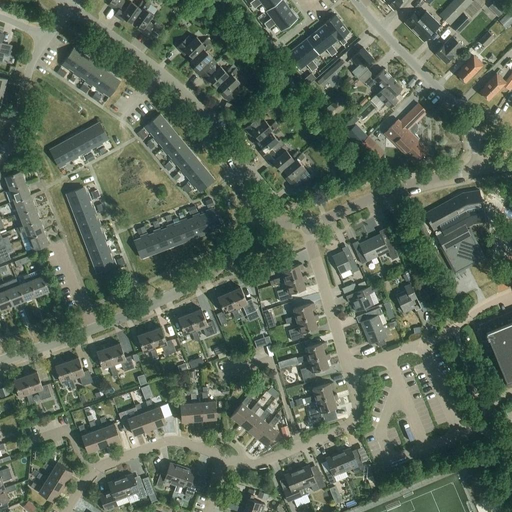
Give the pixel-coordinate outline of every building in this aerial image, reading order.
[(114,15),(114,16),(125,0),(109,0),(112,2),(110,5),(117,10),(114,15)] [(125,19),(132,23),(148,1),(147,1),(146,3),(143,1),(138,6),(132,1),(127,8),(122,5),(126,0),(125,0),(114,16),(123,22),(125,19)] [(260,0),(252,6),(254,9),(261,3),(266,11),(280,0),(260,0)] [(266,27),(290,9),(282,0),(280,0),(266,11),(265,12),(271,18),(264,24),(266,27)] [(401,0),(384,0),(394,10),(402,3),(400,1),(401,0)] [(470,0),(452,0),(438,15),(450,25),(472,1),(470,0)] [(148,1),(132,23),(132,24),(134,22),(140,26),(138,30),(146,36),(154,25),(149,22),(154,15),(147,10),(151,4),(148,1)] [(505,10),(501,6),(494,14),(498,17),(505,10)] [(275,24),(281,31),(297,19),(290,9),(266,27),(268,29),(275,24)] [(415,13),(405,23),(423,41),(433,31),(439,25),(430,16),(426,12),(420,18),(415,13)] [(511,16),(508,12),(501,19),(508,27),(511,23),(511,16)] [(458,33),(471,20),(464,14),(451,27),(458,33)] [(335,15),(324,23),(325,24),(338,40),(342,45),(346,42),(342,37),(349,32),(335,15)] [(325,24),(315,32),(333,54),(336,52),(331,45),(338,40),(325,24)] [(315,32),(306,39),(319,55),(326,50),(331,56),(333,54),(315,32)] [(489,32),(479,41),(485,48),(495,38),(489,32)] [(190,60),(191,61),(210,42),(207,38),(202,43),(196,37),(193,40),(189,36),(177,48),(184,55),(187,53),(192,58),(190,60)] [(463,46),(454,37),(451,37),(435,53),(446,63),(452,57),(455,58),(459,54),(458,51),(463,46)] [(306,39),(296,47),(314,69),(317,67),(312,61),(319,55),(306,39)] [(193,69),(201,77),(216,62),(212,58),(206,51),(212,46),(209,44),(211,42),(210,42),(191,61),(196,66),(193,69)] [(296,47),(286,55),(299,71),(306,65),(311,72),(314,69),(296,47)] [(373,59),(363,48),(350,59),(357,67),(351,72),(357,79),(367,70),(364,67),(373,59)] [(62,65),(74,73),(85,57),(74,49),(62,65)] [(483,65),(473,56),(461,68),(462,69),(457,74),(465,83),(483,65)] [(97,65),(85,57),(74,73),(85,81),(97,65)] [(342,61),(318,82),(323,88),(347,66),(342,61)] [(211,81),(217,87),(236,68),(234,70),(231,67),(226,72),(220,66),(216,62),(201,77),(208,84),(211,81)] [(85,81),(97,90),(108,73),(97,65),(85,81)] [(56,73),(61,77),(62,77),(65,72),(60,68),(56,73)] [(236,68),(217,87),(217,88),(219,86),(224,91),(221,94),(229,102),(238,93),(234,88),(240,82),(234,76),(239,72),(236,68)] [(376,82),(383,89),(392,79),(383,69),(375,77),(371,73),(363,81),(369,87),(376,82)] [(120,81),(108,73),(97,90),(108,98),(120,81)] [(505,82),(496,73),(484,86),(484,87),(479,92),(488,101),(506,83),(505,82)] [(349,76),(343,81),(348,86),(353,82),(349,76)] [(392,79),(383,89),(376,95),(389,108),(398,100),(394,96),(402,88),(392,79)] [(506,83),(503,86),(509,91),(511,87),(511,82),(507,79),(505,82),(506,83)] [(276,83),(271,87),(276,92),(280,88),(276,83)] [(79,90),(84,93),(88,87),(83,84),(79,90)] [(284,88),(280,91),(285,97),(289,94),(284,88)] [(95,93),(91,98),(97,102),(101,97),(95,93)] [(366,99),(360,104),(363,108),(369,102),(366,99)] [(335,101),(325,109),(329,114),(330,113),(338,106),(335,102),(335,101)] [(388,130),(403,145),(414,134),(415,134),(418,131),(418,125),(415,123),(426,112),(419,104),(400,122),(398,120),(388,130)] [(257,142),(278,125),(275,122),(269,126),(258,113),(252,118),(254,120),(244,129),(251,137),(254,134),(259,140),(257,142)] [(144,127),(153,138),(168,125),(159,114),(144,127)] [(87,130),(96,148),(109,141),(99,123),(87,130)] [(153,138),(162,149),(177,136),(168,125),(153,138)] [(278,141),(273,135),(278,130),(276,127),(278,125),(257,142),(262,149),(259,152),(265,160),(284,144),(280,139),(278,141)] [(357,125),(346,135),(357,147),(368,137),(357,125)] [(142,129),(137,134),(142,140),(147,136),(142,129)] [(87,130),(74,137),(84,154),(96,148),(87,130)] [(414,134),(403,145),(419,160),(428,151),(417,140),(419,138),(415,134),(414,134)] [(186,147),(177,136),(162,149),(171,160),(186,147)] [(74,137),(62,144),(72,161),(84,154),(74,137)] [(370,137),(359,147),(375,163),(385,153),(370,137)] [(72,161),(62,144),(50,151),(59,168),(72,161)] [(276,164),(281,171),(301,154),(301,153),(299,155),(296,152),(291,156),(286,150),(288,149),(284,144),(265,160),(272,167),(276,164)] [(171,160),(180,171),(196,158),(186,147),(171,160)] [(85,157),(88,162),(95,159),(92,153),(85,157)] [(301,154),(281,171),(283,170),(288,176),(285,178),(290,185),(300,178),(304,183),(311,177),(299,162),(304,157),(301,154)] [(205,169),(196,158),(180,171),(189,182),(205,169)] [(169,162),(163,166),(167,171),(172,167),(169,162)] [(205,169),(189,182),(198,193),(214,180),(205,169)] [(4,177),(9,190),(25,184),(20,171),(4,177)] [(29,196),(25,184),(9,190),(14,202),(29,196)] [(181,188),(187,194),(192,190),(187,184),(181,188)] [(66,194),(71,207),(90,200),(85,187),(66,194)] [(89,193),(92,199),(98,197),(95,190),(89,193)] [(16,207),(18,214),(34,208),(29,196),(14,202),(9,203),(11,209),(16,207)] [(474,239),(467,227),(473,224),(462,205),(456,208),(451,199),(424,214),(446,254),(474,239)] [(95,213),(90,200),(71,207),(77,220),(95,213)] [(211,200),(205,202),(208,209),(214,206),(211,200)] [(102,203),(96,206),(99,213),(105,210),(102,203)] [(188,209),(190,215),(197,212),(195,206),(188,209)] [(39,220),(34,208),(18,214),(13,215),(15,221),(20,219),(23,226),(39,220)] [(199,214),(207,233),(220,228),(213,209),(199,214)] [(77,220),(82,233),(100,226),(95,213),(77,220)] [(193,238),(207,233),(199,214),(186,219),(193,238)] [(186,219),(173,224),(180,243),(193,238),(186,219)] [(43,231),(39,220),(23,226),(16,228),(18,233),(25,231),(27,237),(43,231)] [(167,248),(180,243),(173,224),(160,229),(167,248)] [(82,233),(87,247),(106,239),(100,226),(82,233)] [(144,226),(137,229),(139,235),(146,232),(144,226)] [(160,229),(147,234),(154,253),(167,248),(160,229)] [(43,231),(27,237),(32,250),(48,244),(43,231)] [(154,253),(147,234),(133,239),(141,258),(154,253)] [(380,234),(369,239),(377,256),(388,251),(387,248),(392,245),(389,238),(383,241),(380,234)] [(7,237),(2,239),(0,239),(0,248),(2,247),(10,244),(7,237)] [(87,247),(92,260),(111,253),(106,239),(87,247)] [(377,256),(369,239),(358,244),(362,251),(356,253),(361,264),(377,256)] [(2,247),(4,254),(8,253),(13,251),(10,244),(2,247)] [(346,258),(343,251),(332,256),(340,274),(350,269),(352,273),(358,270),(352,256),(346,258)] [(111,253),(92,260),(97,273),(116,266),(111,253)] [(24,264),(22,259),(14,262),(16,267),(24,264)] [(275,285),(284,282),(301,276),(299,270),(303,269),(302,264),(298,265),(281,270),(283,277),(273,280),(275,285)] [(43,276),(42,276),(40,270),(28,275),(36,296),(49,292),(48,289),(52,287),(50,282),(45,283),(43,276)] [(408,273),(402,276),(405,282),(410,280),(408,273)] [(25,282),(18,285),(24,301),(36,296),(28,275),(23,277),(25,282)] [(305,275),(301,276),(284,282),(286,288),(276,291),(280,302),(292,298),(290,293),(305,288),(303,281),(307,280),(305,275)] [(366,279),(369,285),(375,283),(373,276),(366,279)] [(354,283),(342,289),(344,294),(356,289),(354,283)] [(12,306),(6,290),(4,284),(0,285),(0,310),(0,311),(12,306)] [(417,298),(410,284),(404,287),(406,291),(395,295),(403,313),(414,308),(411,301),(417,298)] [(18,285),(6,290),(12,306),(24,301),(18,285)] [(358,298),(350,300),(355,312),(373,305),(368,293),(376,290),(374,285),(355,292),(358,298)] [(235,309),(236,308),(242,306),(246,315),(256,311),(251,299),(246,301),(240,287),(233,290),(231,286),(227,289),(228,292),(235,309)] [(235,309),(228,292),(222,295),(220,291),(216,293),(217,297),(224,313),(231,310),(235,320),(240,318),(236,308),(235,309)] [(286,324),(296,321),(313,316),(311,309),(315,308),(313,303),(310,304),(292,309),(295,316),(285,319),(286,324)] [(188,310),(189,313),(195,330),(196,330),(202,327),(206,337),(216,333),(211,321),(206,323),(201,309),(194,311),(193,308),(188,310)] [(360,322),(364,333),(382,326),(378,315),(382,314),(379,308),(365,313),(367,319),(360,322)] [(480,328),(477,330),(478,334),(481,342),(488,339),(493,350),(494,353),(494,354),(506,382),(511,379),(511,311),(478,325),(480,328)] [(195,330),(189,313),(183,316),(181,312),(176,314),(178,317),(177,318),(184,334),(191,332),(195,341),(199,339),(196,330),(195,330)] [(216,315),(221,326),(227,323),(223,314),(222,314),(221,312),(216,315)] [(296,321),(298,328),(288,330),(291,341),(303,337),(302,332),(317,328),(315,321),(318,320),(317,315),(313,316),(296,321)] [(273,320),(267,322),(269,328),(275,326),(273,320)] [(147,328),(149,331),(154,348),(155,348),(161,346),(164,355),(175,352),(171,340),(166,342),(160,327),(154,329),(152,326),(147,328)] [(382,326),(364,333),(369,344),(376,341),(378,347),(385,344),(383,338),(387,337),(382,326)] [(154,348),(149,331),(142,333),(141,330),(136,331),(137,335),(143,352),(150,350),(153,359),(158,358),(155,348),(154,348)] [(256,340),(258,347),(271,342),(268,336),(256,340)] [(113,364),(114,364),(120,362),(123,371),(134,368),(130,356),(125,358),(120,343),(113,345),(111,342),(106,344),(108,347),(113,364)] [(298,363),(308,360),(325,355),(323,348),(326,347),(325,342),(321,343),(304,348),(306,355),(296,358),(298,363)] [(113,364),(108,347),(101,349),(100,346),(95,348),(96,351),(102,368),(109,366),(112,375),(117,374),(114,364),(113,364)] [(308,360),(310,367),(300,370),(303,380),(315,376),(313,371),(328,367),(326,360),(330,359),(328,354),(325,355),(308,360)] [(72,378),(79,376),(82,386),(92,382),(88,370),(83,372),(78,357),(71,360),(70,356),(65,358),(66,361),(72,378)] [(72,378),(66,361),(60,364),(58,360),(53,362),(55,365),(54,366),(60,382),(67,380),(71,390),(76,388),(72,378)] [(187,363),(178,366),(180,372),(189,369),(187,363)] [(23,372),(25,376),(30,393),(31,393),(37,390),(40,400),(51,396),(47,385),(42,386),(36,372),(30,374),(28,371),(23,372)] [(30,393),(25,376),(18,378),(17,374),(12,376),(13,380),(19,397),(26,394),(29,404),(34,402),(31,393),(30,393)] [(306,403),(315,401),(315,400),(333,395),(331,389),(334,388),(333,383),(329,384),(329,383),(312,388),(314,395),(304,398),(306,403)] [(271,387),(267,392),(272,396),(277,391),(271,387)] [(7,390),(0,392),(0,397),(0,398),(9,395),(7,390)] [(202,392),(202,402),(204,420),(216,419),(214,401),(208,402),(207,392),(202,392)] [(190,393),(191,403),(193,421),(204,420),(202,402),(196,403),(195,393),(190,393)] [(181,422),(193,421),(191,403),(185,404),(184,394),(179,394),(180,404),(181,422)] [(315,400),(315,401),(317,407),(308,410),(311,420),(323,417),(321,412),(336,407),(334,400),(338,399),(336,394),(333,395),(315,400)] [(230,416),(239,424),(250,410),(245,406),(252,398),(248,395),(241,403),(230,416)] [(149,411),(155,427),(166,423),(160,406),(153,409),(150,400),(145,401),(149,411)] [(239,424),(248,431),(259,417),(254,413),(260,406),(256,402),(250,410),(239,424)] [(134,405),(138,415),(144,431),(155,427),(149,411),(143,413),(139,404),(134,405)] [(144,431),(138,415),(132,417),(129,407),(124,409),(127,419),(133,435),(144,431)] [(248,431),(257,438),(268,424),(263,420),(269,413),(265,409),(259,417),(248,431)] [(99,418),(103,428),(109,444),(120,440),(114,423),(108,426),(104,417),(99,418)] [(274,417),(268,424),(257,438),(266,445),(277,432),(272,427),(278,420),(275,417),(274,417)] [(131,429),(127,419),(121,421),(125,431),(131,429)] [(89,422),(92,432),(98,448),(109,444),(103,428),(97,430),(93,421),(89,422)] [(87,452),(98,448),(92,432),(86,434),(83,425),(78,426),(81,436),(87,452)] [(350,449),(338,454),(344,470),(351,467),(354,474),(364,470),(360,458),(354,460),(350,449)] [(344,470),(338,454),(326,459),(330,470),(325,472),(330,484),(347,477),(344,470)] [(51,472),(65,482),(72,472),(57,462),(53,468),(45,463),(42,467),(51,472)] [(176,484),(182,468),(170,463),(165,475),(160,473),(156,485),(161,487),(164,480),(176,484)] [(308,466),(296,470),(303,487),(310,484),(313,491),(325,486),(320,474),(313,477),(308,466)] [(0,489),(5,488),(4,488),(2,481),(12,478),(8,468),(0,470),(0,489)] [(182,468),(176,484),(174,491),(180,494),(191,497),(195,486),(190,484),(194,472),(182,468)] [(306,494),(303,487),(296,470),(284,475),(289,487),(283,490),(288,502),(301,496),(306,494)] [(36,477),(44,482),(59,491),(65,482),(51,472),(47,478),(39,473),(36,477)] [(137,486),(132,474),(120,479),(126,495),(134,493),(139,498),(146,496),(142,484),(137,486)] [(373,476),(367,478),(371,489),(377,487),(373,476)] [(126,495),(120,479),(108,483),(111,491),(99,495),(105,511),(117,507),(114,500),(126,495)] [(59,491),(44,482),(41,487),(33,482),(30,487),(39,492),(38,492),(53,501),(59,491)] [(154,492),(150,482),(145,485),(148,494),(154,492)] [(5,488),(0,489),(0,502),(9,500),(6,493),(16,489),(14,485),(4,488),(5,488)] [(329,489),(331,496),(338,493),(335,487),(329,489)] [(259,492),(257,498),(266,501),(268,495),(259,492)] [(244,509),(253,511),(261,511),(265,504),(252,500),(254,495),(247,493),(244,501),(247,502),(244,508),(244,509)] [(340,493),(332,496),(336,505),(343,502),(340,493)] [(22,507),(27,511),(32,511),(36,508),(28,501),(22,507)] [(239,511),(253,511),(244,509),(244,508),(229,503),(227,508),(239,511)]
